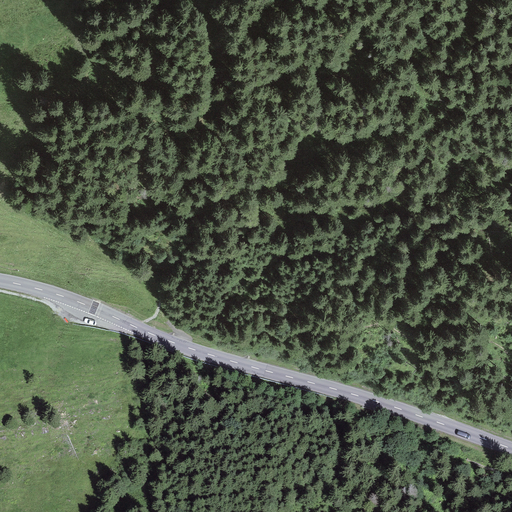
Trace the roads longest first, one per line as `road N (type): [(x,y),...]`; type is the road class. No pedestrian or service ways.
road 1 (tertiary): [(0,280),(511,448)]
road 2 (track): [(0,199),(141,276),(182,345)]
